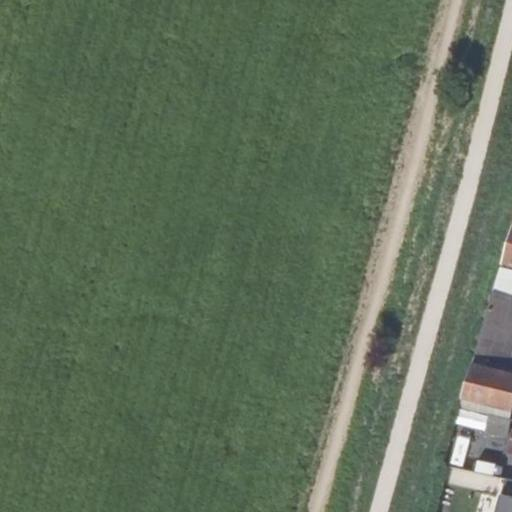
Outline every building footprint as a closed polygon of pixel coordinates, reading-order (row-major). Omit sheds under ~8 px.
[(511,226),(501,263),(511,266),(511,226)] [(511,297),(493,293),(477,348),(487,350),(497,354),(511,297)] [(477,348),(474,357),(484,359),(487,350),(477,348)] [(511,365),(484,359),(474,357),(459,409),(508,420),(511,406),(511,365)] [(450,481),(485,489),(480,511),(511,511),(511,476),(510,476),(511,468),(511,465),(491,461),(488,471),(475,468),(482,437),(460,433),(450,481)]
